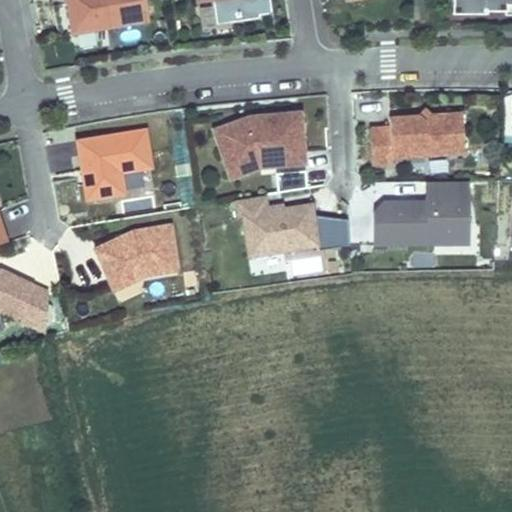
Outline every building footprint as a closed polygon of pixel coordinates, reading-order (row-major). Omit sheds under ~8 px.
[(72,34),(149,20),(145,0),(73,0),(74,2),(67,3),(72,34)] [(196,0),(196,2),(207,0),(210,0),(215,26),(260,19),(260,16),(272,14),(269,0),(196,0)] [(511,0),(450,0),(451,17),(486,16),(486,13),(505,13),(505,7),(511,6),(511,0)] [(425,118),(430,112),(424,106),(418,112),(425,118)] [(388,114),(389,123),(369,125),(371,162),(393,160),(392,155),(464,150),(461,109),(430,112),(425,118),(418,112),(388,114)] [(304,164),(299,113),(249,117),(223,127),(239,172),(260,164),(259,158),(267,157),(268,167),(304,164)] [(239,172),(223,127),(213,130),(229,175),(239,172)] [(76,141),(86,200),(124,194),(121,173),(152,167),(145,130),(76,141)] [(277,193),(306,188),(304,171),(275,174),(277,193)] [(470,244),(469,179),(425,180),(426,199),(382,199),(372,208),(372,245),(470,244)] [(248,257),(318,246),(312,204),(267,211),(265,195),(235,199),(238,217),(242,216),(248,257)] [(112,241),(94,250),(110,285),(140,272),(177,266),(170,225),(133,232),(134,238),(124,239),(112,241)] [(48,293),(0,270),(0,312),(17,320),(44,333),(48,293)]
